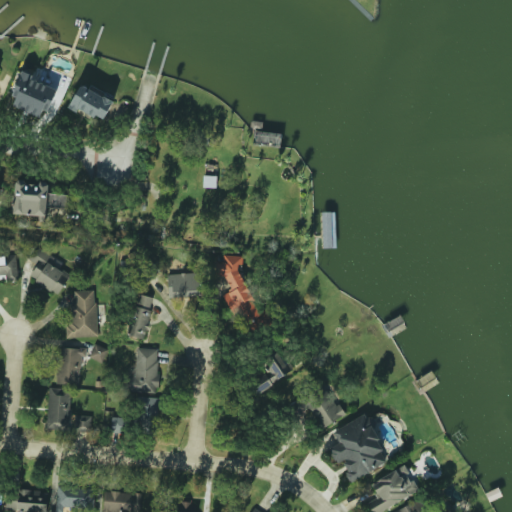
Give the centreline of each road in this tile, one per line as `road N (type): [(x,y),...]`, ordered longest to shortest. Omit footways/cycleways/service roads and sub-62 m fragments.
road 1 (residential): [(325,511),(283,476),(0,444)]
road 2 (residential): [(0,152),(121,164)]
